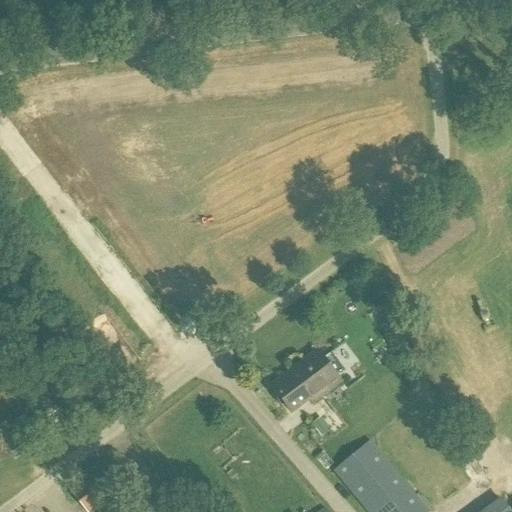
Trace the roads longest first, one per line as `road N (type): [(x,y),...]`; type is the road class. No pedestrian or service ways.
road 1 (unclassified): [(0,511),(437,180),(441,126),(424,11)]
road 2 (unclassified): [(0,66),(424,11)]
